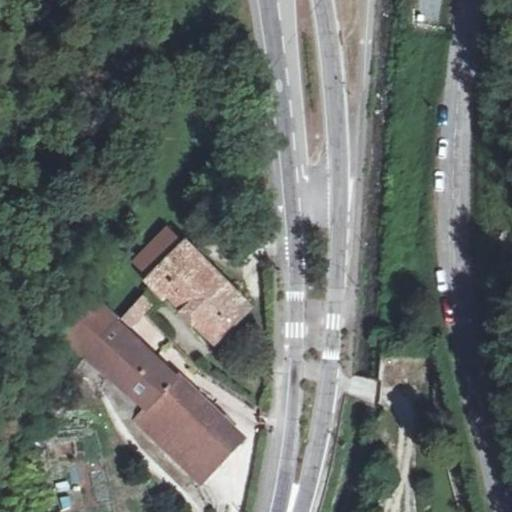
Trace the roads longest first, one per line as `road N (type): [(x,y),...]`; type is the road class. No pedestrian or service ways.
road 1 (tertiary): [(473,0),(453,214),(474,369),(507,511)]
road 2 (secondary): [(294,511),(307,485),(327,374),(339,201),(322,0)]
road 3 (secondary): [(279,0),(300,252),(283,511)]
road 4 (track): [(235,511),(248,420),(174,351)]
